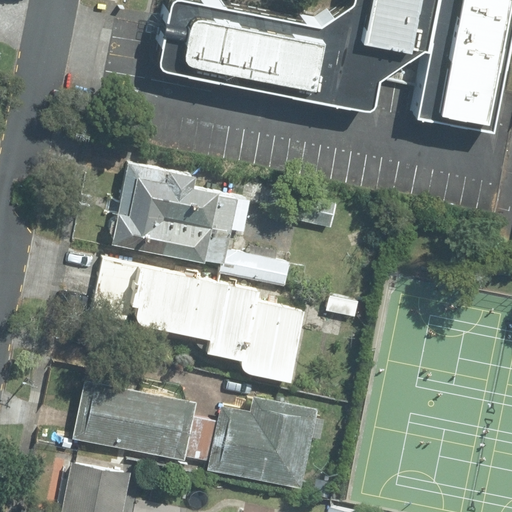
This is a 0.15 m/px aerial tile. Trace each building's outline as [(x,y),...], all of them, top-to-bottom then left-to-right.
[(167,0),(157,58),(377,100),(384,64),(430,39),(437,0),(340,0),(323,12),(260,0),(167,0)] [(511,0),(437,0),(430,39),(417,106),(494,120),(511,26),(511,0)] [(197,178),(199,168),(128,154),(112,235),(223,256),(220,270),(286,283),(291,257),(278,255),(280,246),(244,240),(254,189),(197,178)] [(262,296),(264,284),(101,251),(90,308),(209,332),(206,347),(240,354),(238,365),(295,376),(310,306),(262,296)] [(358,296),(329,291),(326,309),(355,313),(358,296)] [(88,372),(74,432),(187,457),(201,397),(88,372)] [(249,403),(222,397),(208,463),(299,482),(316,402),(252,389),(249,403)] [(61,511),(125,511),(134,469),(71,458),(61,511)] [(336,503),(333,511),(371,511),(372,509),(336,503)]
